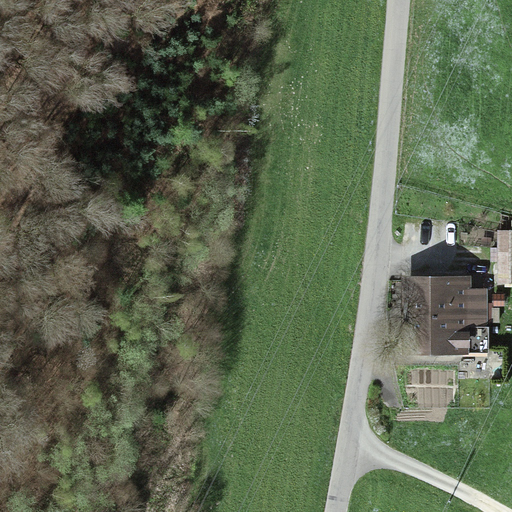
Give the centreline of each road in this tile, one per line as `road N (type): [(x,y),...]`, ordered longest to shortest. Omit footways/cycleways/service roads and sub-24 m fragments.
road 1 (unclassified): [(336,511),(380,225),(398,0)]
road 2 (track): [(498,511),(348,442)]
